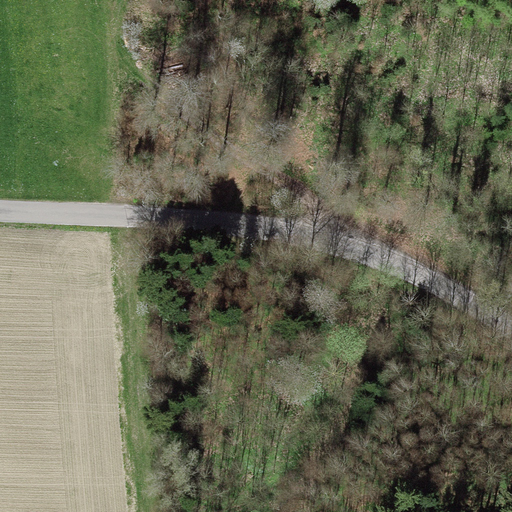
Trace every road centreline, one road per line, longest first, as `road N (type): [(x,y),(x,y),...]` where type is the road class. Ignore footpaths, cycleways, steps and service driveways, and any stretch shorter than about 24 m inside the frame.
road 1 (unclassified): [(0,212),(298,233),(408,270),(511,329)]
road 2 (track): [(340,244),(141,77),(121,45),(122,0)]
